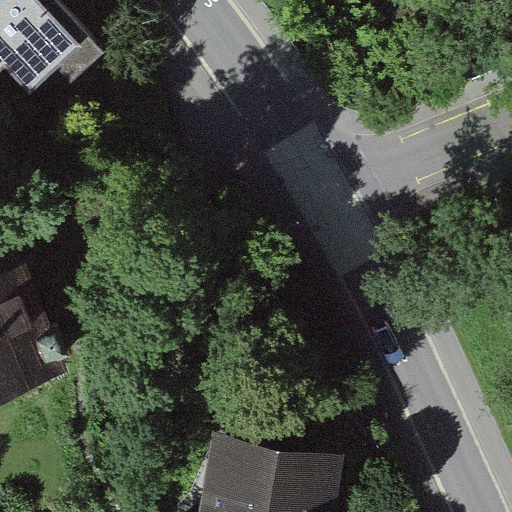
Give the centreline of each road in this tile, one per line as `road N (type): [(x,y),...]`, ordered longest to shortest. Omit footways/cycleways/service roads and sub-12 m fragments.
road 1 (tertiary): [(480,511),(328,199)]
road 2 (tertiary): [(328,199),(189,0)]
road 3 (residential): [(328,199),(511,115)]
